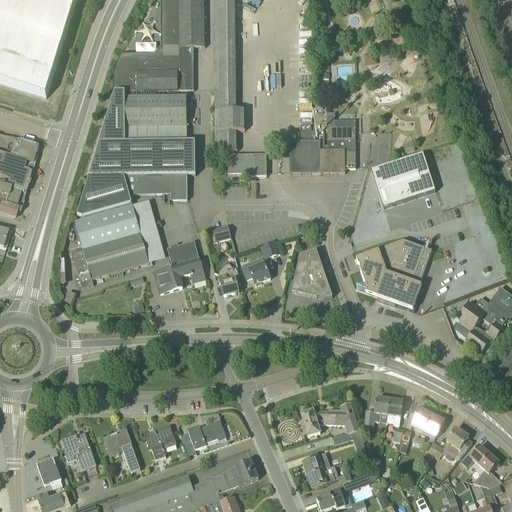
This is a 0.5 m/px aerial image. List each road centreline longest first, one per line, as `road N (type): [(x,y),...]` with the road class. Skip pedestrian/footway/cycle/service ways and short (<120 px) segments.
road 1 (residential): [(352,354),(356,327),(319,210),(216,208)]
road 2 (tertiary): [(511,439),(437,387),(352,354)]
road 3 (residential): [(89,394),(166,397),(236,388)]
road 4 (tertiary): [(70,139),(119,0)]
road 5 (residential): [(292,511),(236,388)]
road 6 (tertiary): [(352,354),(222,339)]
